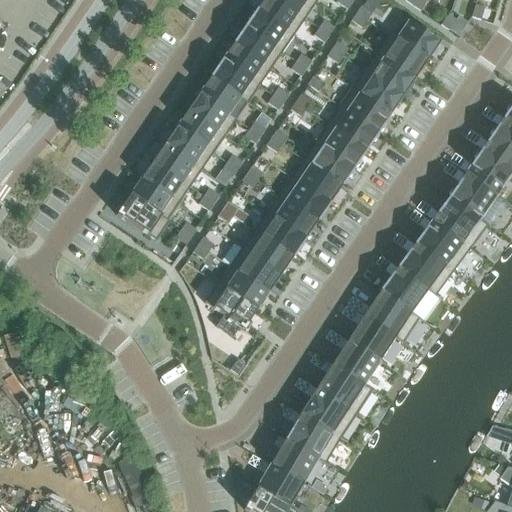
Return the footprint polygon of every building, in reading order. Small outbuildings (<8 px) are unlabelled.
[(304,21),(273,0),(263,0),(256,12),(293,38),(304,21)] [(316,4),(309,0),(273,0),(304,21),(316,4)] [(346,0),(339,0),(337,3),(347,10),(352,3),(346,0)] [(420,12),(427,2),(424,0),(417,0),(412,7),(420,12)] [(482,10),(475,7),(471,19),(479,21),(482,10)] [(360,9),(356,15),(366,22),(370,15),(360,9)] [(293,38),(256,12),(244,29),(281,55),(293,38)] [(356,15),(351,22),(361,28),(366,22),(356,15)] [(454,21),(448,17),(441,26),(448,31),(454,21)] [(439,44),(400,18),(387,36),(426,63),(439,44)] [(323,24),(319,30),(329,37),(333,31),(323,24)] [(281,55),(244,29),(232,46),(270,72),(281,55)] [(319,30),(314,37),(324,44),(329,37),(319,30)] [(414,81),(426,63),(387,36),(375,54),(414,81)] [(336,44),(332,51),(341,58),(346,51),(336,44)] [(270,72),(232,46),(221,63),(258,88),(270,72)] [(332,51),(327,58),(337,64),(341,58),(332,51)] [(414,81),(375,54),(363,72),(402,99),(414,81)] [(300,58),(296,64),(306,71),(310,64),(300,58)] [(247,106),(258,88),(221,63),(209,80),(247,106)] [(296,64),(291,71),(301,78),(306,71),(296,64)] [(390,116),(402,99),(363,72),(350,90),(390,116)] [(235,122),(247,106),(209,80),(198,97),(235,122)] [(312,80),(307,87),(317,94),(321,87),(312,80)] [(390,116),(350,90),(338,107),(378,134),(379,133),(382,132),(384,129),(384,125),(390,116)] [(277,91),(273,98),(283,104),(287,98),(277,91)] [(224,139),(235,122),(198,97),(186,113),(224,139)] [(273,98),(268,104),(278,111),(283,104),(273,98)] [(299,98),(295,105),(305,111),(309,105),(299,98)] [(295,105),(290,111),(300,118),(305,111),(295,105)] [(511,105),(511,106),(509,106),(506,110),(507,113),(497,128),(511,138),(511,105)] [(378,134),(338,107),(326,125),(365,152),(371,143),(375,142),(377,139),(377,136),(378,134)] [(224,139),(186,113),(175,130),(212,156),(224,139)] [(254,125),(250,131),(260,138),(264,131),(254,125)] [(365,152),(326,125),(314,143),(353,170),(354,169),(357,168),(360,165),(359,161),(365,152)] [(511,138),(497,128),(496,130),(493,130),(490,134),(491,137),(481,152),(496,163),(511,173),(511,174),(511,138)] [(212,156),(175,130),(163,147),(201,173),(212,156)] [(250,131),(245,138),(255,145),(260,138),(250,131)] [(275,133),(270,140),(280,147),(285,140),(275,133)] [(270,140),(266,147),(276,153),(280,147),(270,140)] [(353,170),(314,143),(302,161),(341,188),(347,179),(351,178),(353,174),(352,171),(353,170)] [(201,173),(163,147),(152,164),(172,178),(189,189),(201,173)] [(496,197),(511,174),(511,173),(496,163),(481,152),(480,154),(476,154),(474,158),(475,161),(464,176),(496,197)] [(231,158),(227,165),(237,172),(241,165),(231,158)] [(341,188),(302,161),(289,180),(328,206),(341,188)] [(172,178),(152,164),(140,181),(178,206),(189,189),(172,178)] [(227,165),(222,172),(232,179),(237,172),(227,165)] [(251,169),(246,176),(256,183),(260,176),(251,169)] [(246,176),(241,183),(251,189),(256,183),(246,176)] [(479,222),(480,221),(496,197),(464,176),(454,190),(451,191),(449,195),(449,198),(448,199),(479,222)] [(328,206),(289,180),(277,197),(316,224),(328,206)] [(178,206),(140,181),(129,198),(166,223),(167,222),(178,206)] [(208,192),(204,199),(214,206),(218,199),(208,192)] [(316,224),(277,197),(265,215),(304,242),(316,224)] [(166,223),(129,198),(116,217),(132,227),(132,226),(156,242),(169,223),(167,222),(166,223)] [(204,199),(199,205),(209,212),(214,206),(204,199)] [(479,222),(448,199),(431,223),(469,251),(488,226),(480,221),(479,222)] [(226,205),(222,211),(232,218),(236,212),(226,205)] [(222,211),(217,218),(227,225),(232,218),(222,211)] [(304,242),(265,215),(252,233),(292,260),(304,242)] [(452,274),(469,251),(431,223),(414,246),(452,274)] [(185,226),(181,232),(191,239),(195,233),(185,226)] [(181,232),(176,239),(186,246),(191,239),(181,232)] [(292,260),(252,233),(240,251),(279,278),(292,260)] [(202,240),(197,247),(207,254),(212,247),(202,240)] [(435,298),(452,274),(414,246),(397,269),(427,291),(427,292),(435,298)] [(197,247),(193,254),(203,260),(207,254),(197,247)] [(267,296),(279,278),(240,251),(228,269),(267,296)] [(267,296),(228,269),(216,287),(255,313),(267,296)] [(411,314),(427,292),(427,291),(397,269),(379,293),(411,314)] [(242,332),(255,313),(216,287),(204,304),(223,318),(216,328),(232,340),(239,330),(242,332)] [(402,345),(419,319),(411,314),(379,293),(363,318),(395,339),(394,339),(402,345)] [(379,363),(394,339),(395,339),(363,318),(347,342),(379,363)] [(363,386),(379,363),(347,342),(331,366),(363,386)] [(229,371),(236,376),(244,366),(236,360),(229,371)] [(355,416),(372,391),(363,386),(331,366),(316,390),(355,416)] [(339,441),(355,416),(316,390),(299,415),(339,441)] [(325,466),(339,441),(299,415),(284,441),(317,460),(317,461),(325,466)] [(302,485),(317,461),(317,460),(284,441),(270,466),(302,485)] [(289,509),(302,485),(270,466),(256,490),(289,509)] [(511,487),(511,502),(510,508),(510,509),(511,509),(511,469),(509,469),(501,480),(511,487)] [(293,511),(289,509),(256,490),(243,511),(244,511),(293,511)] [(511,511),(511,509),(510,509),(510,508),(497,503),(489,511),(511,511)]
